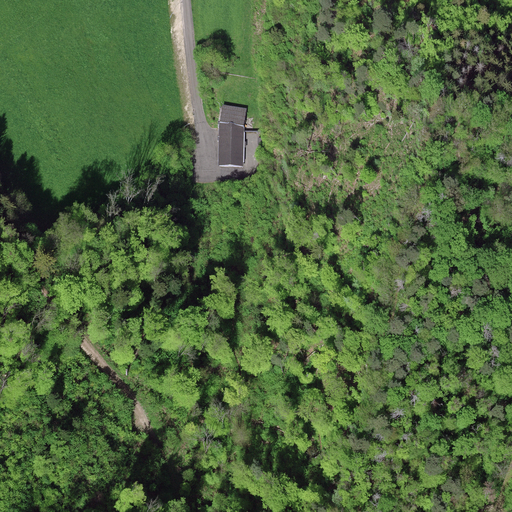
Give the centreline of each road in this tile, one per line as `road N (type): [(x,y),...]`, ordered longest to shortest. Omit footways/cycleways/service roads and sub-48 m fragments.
road 1 (track): [(207,163),(192,235),(193,340),(175,463),(151,511)]
road 2 (track): [(144,511),(0,247)]
road 3 (track): [(187,0),(207,163)]
